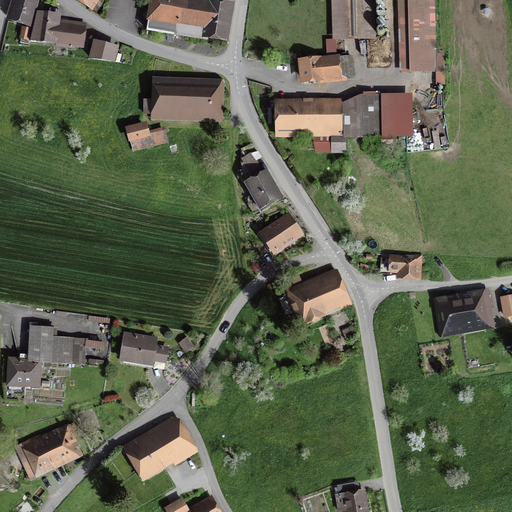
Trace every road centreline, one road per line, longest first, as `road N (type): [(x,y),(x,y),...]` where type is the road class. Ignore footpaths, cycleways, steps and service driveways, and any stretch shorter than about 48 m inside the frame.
road 1 (residential): [(174,398),(258,281),(331,250)]
road 2 (residential): [(395,511),(358,292)]
road 3 (residential): [(232,70),(249,121),(331,250)]
road 4 (residential): [(232,70),(138,43),(64,0)]
road 5 (residential): [(43,511),(113,439),(174,398)]
road 6 (residential): [(358,292),(511,279)]
road 7 (residential): [(174,398),(226,511)]
